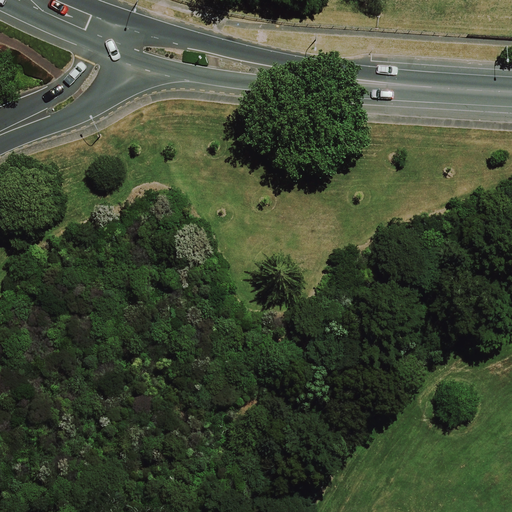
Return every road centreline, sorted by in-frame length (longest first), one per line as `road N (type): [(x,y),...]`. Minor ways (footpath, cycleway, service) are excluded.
road 1 (tertiary): [(344,85),(320,94),(132,48)]
road 2 (tertiary): [(149,23),(327,69),(344,85)]
road 3 (tertiary): [(344,85),(511,94)]
road 4 (unclassified): [(132,48),(96,101),(22,123)]
